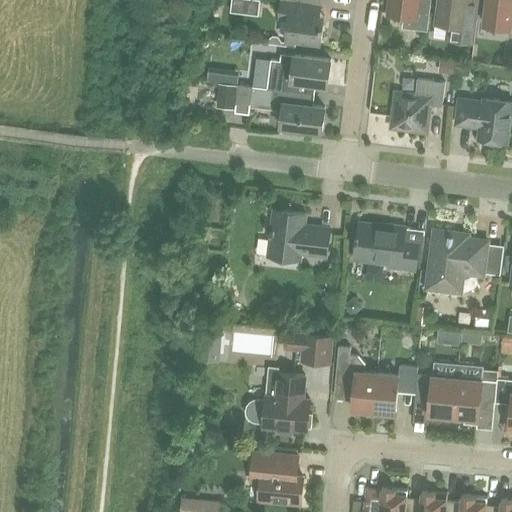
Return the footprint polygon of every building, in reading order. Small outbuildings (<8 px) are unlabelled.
[(232,0),(231,11),(245,12),(246,0),(232,0)] [(300,0),(281,0),(280,11),(284,11),(289,18),(287,37),(321,41),(324,24),(320,18),(321,3),(300,0)] [(418,3),(418,0),(391,0),(390,13),(404,14),(403,27),(428,30),(431,5),(418,3)] [(478,17),(479,0),(439,0),(437,20),(450,22),(448,37),(475,41),(478,17)] [(511,0),(487,0),(484,23),(510,27),(509,36),(511,36),(511,0)] [(268,87),(273,88),(292,90),(293,79),(294,79),(295,78),(314,81),(316,83),(328,85),(331,59),(294,54),(293,65),(271,62),(268,87)] [(440,59),(439,71),(454,73),(456,61),(440,59)] [(469,75),(470,61),(457,60),(456,73),(469,75)] [(231,82),(232,73),(203,70),(202,79),(231,82)] [(396,91),(392,120),(398,128),(427,131),(431,104),(443,105),(446,81),(417,78),(415,94),(396,91)] [(238,83),(235,111),(249,113),(252,85),(238,83)] [(292,90),(273,88),(271,107),(283,109),(281,125),(322,130),(325,106),(308,104),(310,93),(292,90)] [(484,101),(460,98),(456,123),(474,125),(474,123),(481,124),(479,138),(507,142),(511,104),(511,100),(484,97),(484,101)] [(306,213),(284,210),(282,223),(273,222),(272,228),(271,228),(271,233),(272,233),(269,255),(300,259),(301,252),(327,255),(331,227),(304,224),(306,213)] [(357,240),(355,256),(389,260),(389,266),(416,270),(416,266),(420,266),(425,228),(387,223),(387,227),(359,223),(358,234),(356,234),(355,240),(357,240)] [(484,274),(488,240),(463,237),(462,238),(455,233),(456,232),(435,229),(427,287),(457,291),(460,273),(463,271),(484,274)] [(430,306),(417,305),(416,323),(429,324),(430,306)] [(200,323),(197,355),(218,357),(221,325),(200,323)] [(333,336),(287,331),(286,347),(304,349),(303,357),(331,360),(333,336)] [(470,343),(471,332),(463,332),(462,342),(470,343)] [(511,336),(503,335),(501,352),(511,352),(511,336)] [(339,345),(336,378),(348,379),(354,387),(352,407),(363,409),(367,413),(374,414),(378,372),(365,371),(366,363),(359,355),(350,354),(351,346),(339,345)] [(396,412),(398,395),(399,384),(417,386),(418,373),(419,366),(400,364),(399,374),(378,372),(374,414),(381,414),(385,411),(396,412)] [(257,421),(264,422),(263,426),(279,427),(279,430),(292,432),(292,428),(308,430),(309,426),(312,426),(313,413),(310,413),(311,399),(303,398),(306,374),(279,372),(280,366),(269,365),(266,398),(258,398),(256,398),(255,399),(253,399),(252,400),(250,402),(249,403),(248,405),(248,406),(247,408),(247,410),(247,412),(248,413),(249,415),(250,416),(251,418),(252,419),(254,420),(255,421),(257,421)] [(430,404),(428,419),(442,420),(443,414),(454,415),(458,376),(418,373),(417,386),(416,399),(427,401),(430,404)] [(458,376),(454,415),(466,416),(465,422),(479,423),(480,409),(484,406),(495,407),(496,401),(497,380),(458,376)] [(511,378),(498,377),(497,380),(496,401),(511,403),(511,410),(507,409),(505,430),(511,430),(511,378)] [(259,500),(301,504),(304,476),(297,475),(299,455),(255,451),(253,472),(262,473),(259,500)] [(405,511),(407,497),(408,489),(382,486),(382,488),(367,487),(364,511),(405,511)] [(445,511),(447,500),(448,493),(422,490),(421,498),(407,497),(405,511),(445,511)] [(461,502),(447,500),(445,511),(485,511),(487,504),(488,496),(462,494),(461,502)] [(511,511),(511,498),(502,497),(501,505),(487,504),(485,511),(511,511)] [(221,511),(223,503),(183,499),(181,511),(221,511)]
